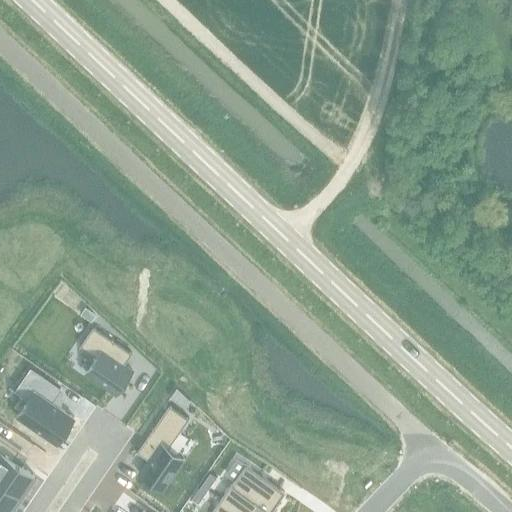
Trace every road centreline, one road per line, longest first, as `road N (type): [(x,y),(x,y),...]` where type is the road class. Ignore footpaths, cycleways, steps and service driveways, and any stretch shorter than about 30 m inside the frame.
road 1 (secondary): [(511,438),(36,0)]
road 2 (unclassified): [(0,42),(433,442)]
road 3 (track): [(284,232),(320,201),(359,146),(399,0)]
road 4 (residential): [(71,511),(123,437),(95,420),(32,511)]
